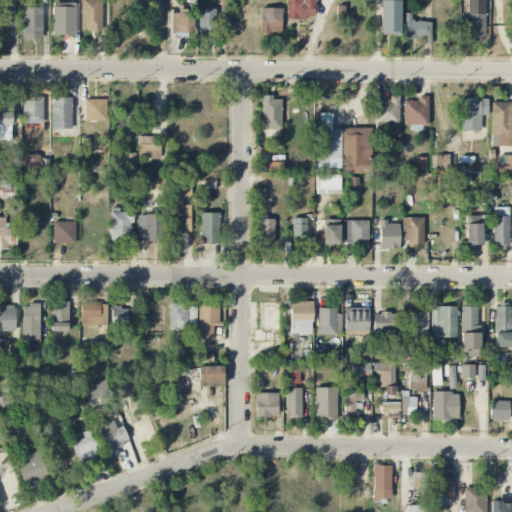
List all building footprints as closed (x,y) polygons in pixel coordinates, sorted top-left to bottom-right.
[(42,1),(22,0),(22,39),(42,39),(42,1)] [(102,31),(101,0),(81,0),(82,31),(102,31)] [(315,0),(286,0),(287,19),(315,18),(315,0)] [(75,35),(76,5),(53,5),(52,35),(75,35)] [(282,8),(260,8),(260,33),(281,33),(282,8)] [(199,33),(216,33),(215,9),(198,9),(199,33)] [(172,32),(194,33),(194,11),(172,10),(172,32)] [(431,22),(411,22),(411,13),(404,13),(403,39),(431,40),(431,22)] [(485,38),(485,13),(467,13),(467,38),(485,38)] [(399,122),(398,95),(389,96),(389,100),(373,100),(373,122),(399,122)] [(404,125),(428,125),(428,96),(417,96),(417,100),(403,100),(404,125)] [(0,130),(11,131),(12,98),(0,97),(0,130)] [(44,97),(23,97),(22,123),(43,124),(44,97)] [(72,98),(52,97),(51,129),(71,130),(72,98)] [(262,129),(281,129),(281,97),(262,97),(262,129)] [(488,115),(487,98),(461,98),(461,131),(480,131),(480,116),(488,115)] [(85,121),(107,121),(107,99),(85,99),(85,121)] [(511,102),(491,102),(491,137),(495,137),(495,146),(511,146),(511,102)] [(399,134),(396,122),(390,123),(391,128),(384,129),(386,137),(399,134)] [(42,132),(42,125),(23,124),(23,131),(42,132)] [(371,128),(317,128),(317,167),(340,167),(340,157),(344,157),(344,173),(371,173),(371,128)] [(160,137),(138,137),(138,159),(160,159),(160,137)] [(136,170),(136,153),(118,153),(118,171),(136,170)] [(23,155),(23,172),(41,171),(41,155),(23,155)] [(431,155),(431,169),(447,168),(447,155),(431,155)] [(496,173),(511,172),(511,155),(496,156),(496,173)] [(426,171),(426,157),(415,157),(415,171),(426,171)] [(283,162),(267,162),(267,171),(283,171),(283,162)] [(340,175),(316,174),(315,194),(340,194),(340,175)] [(191,232),(191,205),(182,205),(182,197),(191,197),(191,186),(174,186),(175,232),(191,232)] [(265,188),(255,188),(255,201),(265,201),(265,188)] [(131,212),(119,212),(119,208),(110,207),(109,246),(130,247),(131,212)] [(508,245),(509,208),(494,208),(493,245),(508,245)] [(201,213),(200,244),(219,244),(220,213),(201,213)] [(138,214),(137,241),(162,241),(163,215),(138,214)] [(487,215),(465,216),(466,244),(488,244),(487,215)] [(0,247),(16,249),(16,227),(5,227),(5,218),(0,217),(0,247)] [(402,240),(407,240),(407,247),(423,246),(423,217),(401,218),(402,240)] [(291,240),(306,240),(306,218),(292,218),(291,240)] [(275,219),(259,219),(258,242),(274,242),(275,219)] [(339,246),(338,220),(323,220),(324,246),(339,246)] [(343,242),(352,243),(352,248),(367,248),(368,220),(344,220),(343,242)] [(75,244),(75,222),(53,221),(53,243),(75,244)] [(399,249),(398,222),(379,222),(379,249),(399,249)] [(290,334),(312,334),(313,301),(284,301),(284,317),(291,317),(290,334)] [(68,332),(68,302),(51,302),(51,332),(68,332)] [(106,326),(107,303),(81,302),(80,325),(106,326)] [(40,305),(22,304),(22,341),(39,342),(40,305)] [(0,330),(15,331),(15,305),(0,305),(0,330)] [(169,327),(196,328),(197,305),(169,305),(169,327)] [(213,325),(220,325),(219,305),(198,306),(199,340),(213,340),(213,325)] [(428,305),(410,305),(409,344),(427,344),(428,305)] [(456,306),(430,307),(431,338),(457,337),(456,306)] [(461,356),(485,356),(485,348),(479,348),(478,306),(461,307),(461,356)] [(511,347),(511,306),(495,306),(494,347),(511,347)] [(135,307),(111,308),(112,329),(135,329),(135,307)] [(369,331),(369,307),(344,308),(344,331),(369,331)] [(318,335),(340,335),(340,308),(318,308),(318,335)] [(373,333),(399,333),(399,313),(373,313),(373,333)] [(511,361),(511,354),(502,355),(503,362),(511,361)] [(394,362),(375,363),(376,387),(384,387),(384,395),(395,395),(394,362)] [(440,364),(431,365),(432,385),(440,385),(440,364)] [(474,364),(460,365),(461,378),(475,378),(474,364)] [(223,366),(198,366),(198,385),(223,385),(223,366)] [(299,384),(299,370),(290,370),(290,384),(299,384)] [(425,370),(408,370),(409,391),(426,391),(425,370)] [(113,382),(116,394),(130,390),(128,379),(113,382)] [(99,397),(93,384),(81,388),(87,402),(99,397)] [(336,419),(337,388),(315,387),(314,419),(336,419)] [(363,401),(364,387),(345,387),(345,409),(355,409),(355,401),(363,401)] [(286,417),(302,417),(301,388),(285,388),(286,417)] [(433,419),(458,419),(458,392),(433,393),(433,419)] [(0,411),(9,408),(4,393),(0,394),(0,411)] [(277,393),(255,393),(256,417),(278,416),(277,393)] [(401,415),(415,415),(415,397),(401,397),(401,415)] [(509,401),(490,400),(489,420),(508,420),(509,401)] [(400,402),(381,403),(382,418),(400,418),(400,402)] [(117,428),(113,420),(96,428),(109,458),(119,454),(116,447),(129,441),(123,426),(117,428)] [(84,438),(71,442),(77,462),(94,456),(96,463),(103,461),(93,429),(82,433),(84,438)] [(14,459),(24,487),(49,479),(39,451),(14,459)] [(373,466),(373,499),(391,499),(391,466),(373,466)] [(426,490),(426,472),(411,472),(411,489),(426,490)] [(446,500),(453,500),(454,477),(437,477),(436,494),(446,495),(446,500)] [(463,488),(463,511),(485,511),(485,487),(463,488)] [(511,511),(511,503),(491,502),(490,511),(511,511)]
